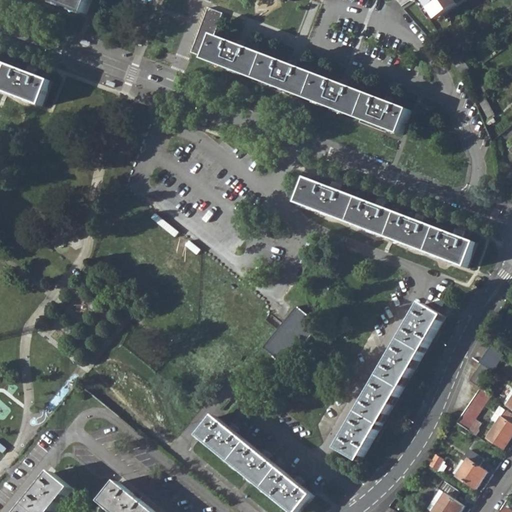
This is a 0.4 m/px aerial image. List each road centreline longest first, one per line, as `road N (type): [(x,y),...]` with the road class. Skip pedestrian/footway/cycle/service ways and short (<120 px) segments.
road 1 (residential): [(470,207),(479,165),(451,99),(203,6)]
road 2 (residential): [(320,461),(242,395),(224,394),(177,452),(254,511)]
road 3 (residential): [(294,138),(247,276),(137,186)]
road 4 (residential): [(511,270),(475,319),(422,435),(366,502)]
road 5 (residential): [(320,461),(425,277)]
road 6 (residential): [(228,511),(106,416),(87,417),(74,431)]
road 7 (residential): [(294,138),(470,207)]
road 8 (residential): [(0,27),(168,90)]
road 9 (unknown): [(247,276),(262,291),(276,290),(298,236),(297,221),(272,197)]
road 10 (residential): [(168,90),(294,138)]
road 11 (residential): [(74,431),(175,511)]
